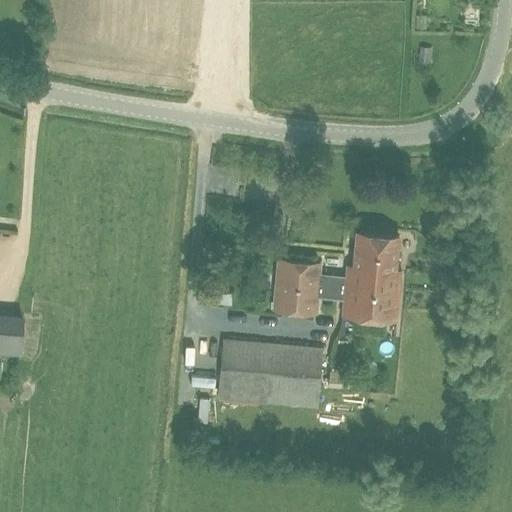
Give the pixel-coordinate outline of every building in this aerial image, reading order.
[(409,41),(408,52),(424,54),(425,42),(409,41)] [(272,309),(317,313),(319,291),(345,294),(343,314),(397,320),(402,272),(396,271),(399,236),(357,232),(353,267),(348,266),(346,284),(319,281),(321,260),(277,256),(272,309)] [(232,291),(213,289),(211,302),(231,304),(232,291)] [(0,312),(0,353),(20,355),(24,314),(0,312)] [(336,389),(322,388),(326,346),(210,335),(208,357),(223,358),(221,380),(201,378),(199,398),(334,411),(336,389)] [(358,373),(329,371),(328,387),(357,389),(358,373)]
